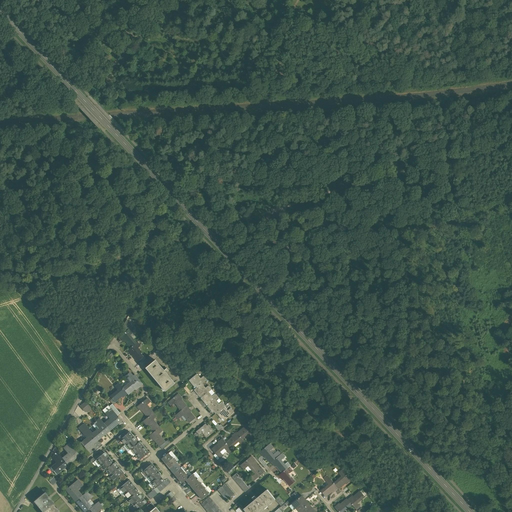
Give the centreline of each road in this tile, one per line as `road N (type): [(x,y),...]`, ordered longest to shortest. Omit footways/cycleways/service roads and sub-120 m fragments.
road 1 (secondary): [(470,511),(0,11)]
road 2 (track): [(289,250),(275,211),(511,139)]
road 3 (track): [(441,448),(461,407),(452,331),(399,235)]
road 4 (track): [(254,0),(430,70)]
road 5 (residential): [(16,511),(96,368)]
road 6 (track): [(26,280),(178,235)]
road 7 (track): [(0,286),(26,280),(96,368)]
